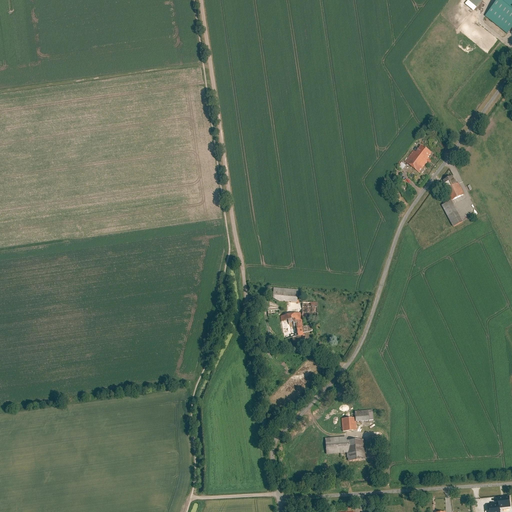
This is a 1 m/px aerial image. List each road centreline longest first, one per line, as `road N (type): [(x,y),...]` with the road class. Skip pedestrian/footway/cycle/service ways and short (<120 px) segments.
road 1 (unclassified): [(511,73),(403,220),(350,360),(275,447),(280,499)]
road 2 (track): [(200,0),(267,440),(275,447)]
road 3 (unclassified): [(280,499),(511,484)]
road 4 (unknown): [(384,492),(378,445),(326,442),(302,415)]
